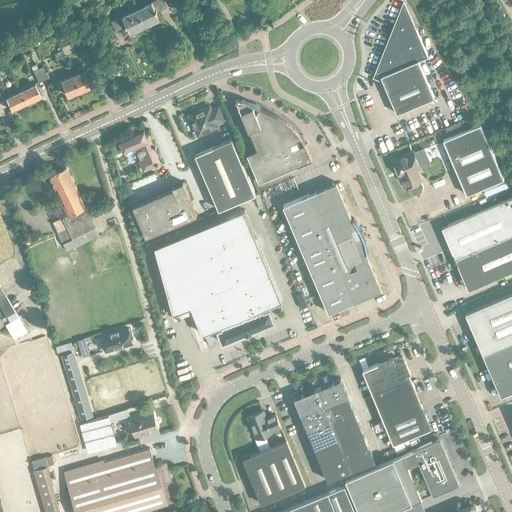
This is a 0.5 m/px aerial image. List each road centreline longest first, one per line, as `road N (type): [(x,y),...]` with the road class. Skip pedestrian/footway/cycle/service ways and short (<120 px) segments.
road 1 (tertiary): [(0,174),(243,65)]
road 2 (unclassified): [(203,428),(214,401),(232,386),(424,304)]
road 3 (unclassified): [(511,511),(424,304)]
road 4 (unclassified): [(424,304),(349,128)]
